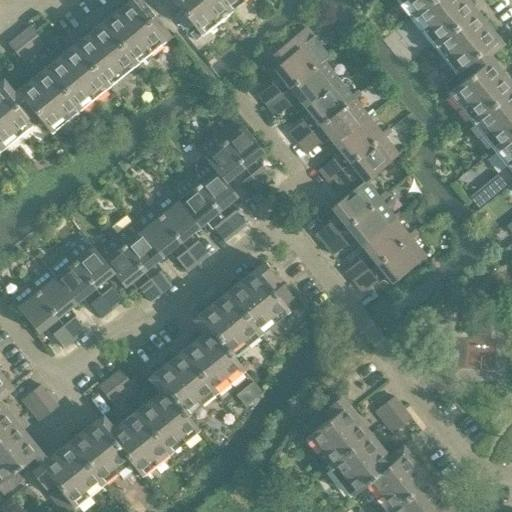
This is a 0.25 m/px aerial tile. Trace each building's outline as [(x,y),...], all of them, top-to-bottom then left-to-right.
[(129,0),(101,23),(136,67),(138,65),(136,62),(160,43),(162,46),(165,43),(171,38),(153,17),(147,22),(139,11),(145,6),(140,0),(129,0)] [(160,0),(186,31),(192,26),(201,37),(204,35),(202,32),(226,14),(228,16),(230,14),(218,0),(160,0)] [(218,0),(230,14),(232,12),(230,10),(242,0),(218,0)] [(397,0),(409,14),(407,16),(409,18),(431,0),(397,0)] [(466,0),(431,0),(409,18),(410,21),(413,19),(432,42),(429,44),(431,46),(475,11),(466,0)] [(475,11),(431,46),(433,49),(435,47),(454,71),(452,72),(455,76),(458,79),(487,55),(484,51),(498,40),(475,11)] [(101,23),(73,46),(108,89),(110,87),(108,85),(132,66),(134,68),(136,67),(101,23)] [(29,27),(18,36),(33,54),(44,46),(29,27)] [(280,78),(258,96),(266,106),(328,56),(327,54),(313,37),(306,27),(271,56),(278,65),(273,69),(280,78)] [(33,54),(18,36),(7,44),(22,63),(33,54)] [(73,46),(45,68),(80,112),(82,110),(80,108),(104,89),(106,91),(108,89),(73,46)] [(461,83),(447,94),(449,97),(452,96),(471,119),(468,121),(470,123),(511,89),(511,85),(487,55),(458,79),(461,83)] [(328,56),(266,106),(275,117),(297,99),(303,108),(337,80),(324,63),(330,58),(328,56)] [(16,92),(12,95),(36,124),(40,121),(51,135),(54,133),(52,130),(76,111),(78,114),(80,112),(45,68),(16,92)] [(310,116),(288,133),(296,144),(359,94),(357,91),(351,96),(337,80),(303,108),(310,116)] [(0,87),(0,146),(3,150),(5,149),(4,146),(27,127),(29,130),(36,124),(12,95),(8,98),(0,87)] [(511,89),(470,123),(472,126),(474,124),(493,147),(491,149),(493,151),(511,135),(511,89)] [(359,94),(296,144),(305,154),(327,137),(333,145),(368,117),(354,101),(360,96),(359,94)] [(213,126),(211,127),(261,190),(271,181),(254,160),(262,153),(230,112),(229,113),(234,119),(218,132),(213,126)] [(340,153),(318,171),(326,181),(389,131),(387,129),(381,134),(368,117),(333,145),(340,153)] [(192,143),(208,163),(208,162),(224,183),(225,183),(233,176),(250,198),(261,190),(211,127),(208,129),(213,135),(197,148),(192,142),(192,143)] [(389,131),(326,181),(335,192),(357,174),(363,182),(364,183),(365,182),(404,151),(404,150),(398,155),(384,138),(391,134),(389,131)] [(511,135),(493,151),(494,154),(497,152),(511,170),(511,135)] [(187,170),(184,171),(235,234),(245,225),(228,204),(236,197),(225,183),(224,183),(208,162),(208,163),(192,176),(187,170)] [(187,179),(171,192),(198,227),(207,221),(224,242),(235,234),(184,171),(182,173),(187,179)] [(337,217),(315,235),(323,245),(386,195),(384,193),(378,198),(365,182),(364,183),(363,182),(330,209),(337,217)] [(149,200),(147,201),(197,264),(208,256),(190,234),(198,227),(171,192),(154,206),(149,200)] [(386,195),(323,245),(332,256),(354,238),(360,247),(395,219),(381,203),(388,198),(386,195)] [(150,209),(133,223),(161,257),(169,251),(187,272),(197,264),(147,201),(145,203),(150,209)] [(367,255),(345,272),(353,283),(416,233),(414,231),(408,236),(395,219),(360,247),(367,255)] [(112,230),(110,232),(160,294),(170,286),(153,264),(161,257),(133,223),(117,236),(112,230)] [(63,246),(61,248),(111,310),(121,302),(104,280),(112,274),(112,273),(96,253),(96,252),(80,232),(80,233),(84,239),(68,252),(63,246)] [(112,239),(96,252),(96,253),(112,273),(112,274),(123,288),(132,281),(149,303),(160,294),(110,232),(108,233),(112,239)] [(416,233),(353,283),(362,293),(384,276),(391,285),(425,257),(431,252),(431,251),(425,256),(412,240),(418,235),(416,233)] [(64,255),(47,269),(75,303),(83,297),(100,319),(111,310),(61,248),(59,249),(64,255)] [(254,269),(226,293),(265,341),(267,340),(263,334),(261,332),(285,313),(286,315),(289,313),(284,306),(292,299),(282,286),(273,293),(268,287),(277,280),(263,263),(254,269)] [(26,276),(24,278),(74,340),(84,332),(67,310),(75,303),(47,269),(31,282),(26,276)] [(74,340),(24,278),(22,279),(26,285),(10,299),(5,292),(5,293),(37,334),(46,327),(63,349),(74,340)] [(226,293),(197,316),(208,330),(209,329),(233,359),(233,358),(235,357),(233,354),(256,335),(258,338),(263,343),(265,341),(226,293)] [(208,330),(181,352),(216,395),(218,393),(216,391),(240,372),(241,374),(245,372),(233,358),(233,359),(209,329),(208,330)] [(181,352),(152,375),(163,389),(164,389),(187,418),(188,418),(190,416),(188,414),(212,395),(213,397),(216,395),(181,352)] [(120,370),(109,378),(123,397),(134,389),(120,370)] [(0,373),(0,390),(8,384),(0,373)] [(123,397),(109,378),(98,387),(113,406),(123,397)] [(21,400),(30,411),(49,396),(40,385),(21,400)] [(163,389),(135,411),(170,455),(172,453),(170,451),(194,432),(196,434),(199,432),(188,418),(187,418),(164,389),(163,389)] [(49,396),(30,411),(39,422),(57,407),(49,396)] [(324,467),(325,469),(369,434),(339,397),(309,421),(315,430),(302,440),(305,443),(307,441),(326,465),(324,467)] [(374,412),(383,423),(402,408),(393,397),(374,412)] [(0,435),(16,422),(0,402),(0,435)] [(402,408),(383,423),(392,434),(411,419),(402,408)] [(108,433),(107,434),(131,463),(130,464),(141,478),(144,476),(142,473),(166,454),(168,457),(170,455),(135,411),(108,433)] [(97,419),(68,442),(103,486),(105,484),(103,482),(127,463),(128,465),(130,464),(131,463),(107,434),(108,433),(97,419)] [(16,422),(0,435),(0,492),(2,495),(22,479),(15,470),(39,451),(16,422)] [(349,498),(363,487),(362,486),(392,463),(391,462),(369,434),(325,469),(327,471),(330,469),(349,493),(346,495),(349,498)] [(39,465),(30,472),(45,490),(49,486),(53,492),(49,495),(62,511),(70,511),(74,509),(77,507),(75,504),(99,485),(100,488),(103,486),(68,442),(39,465)] [(383,511),(382,511),(386,511),(429,479),(405,450),(391,462),(392,463),(362,486),(363,487),(364,488),(366,486),(385,510),(383,511)] [(454,511),(455,511),(429,479),(386,511),(454,511)]
